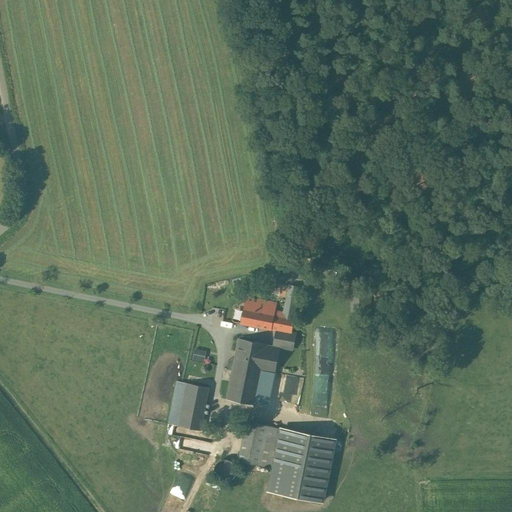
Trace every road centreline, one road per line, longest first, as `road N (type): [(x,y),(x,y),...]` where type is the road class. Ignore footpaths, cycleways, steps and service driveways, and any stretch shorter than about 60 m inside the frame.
road 1 (track): [(100,511),(0,386)]
road 2 (unclassified): [(0,78),(21,194),(0,229)]
